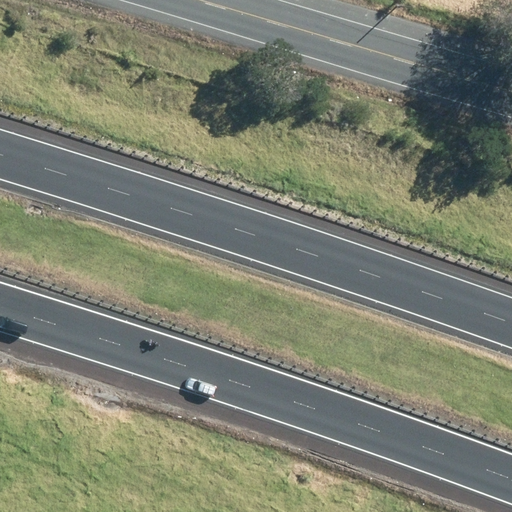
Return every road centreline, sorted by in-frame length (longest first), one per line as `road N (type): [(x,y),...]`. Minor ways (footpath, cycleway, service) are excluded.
road 1 (motorway): [(511,494),(0,304)]
road 2 (motorway): [(0,150),(511,322)]
road 3 (secondary): [(511,82),(233,0)]
